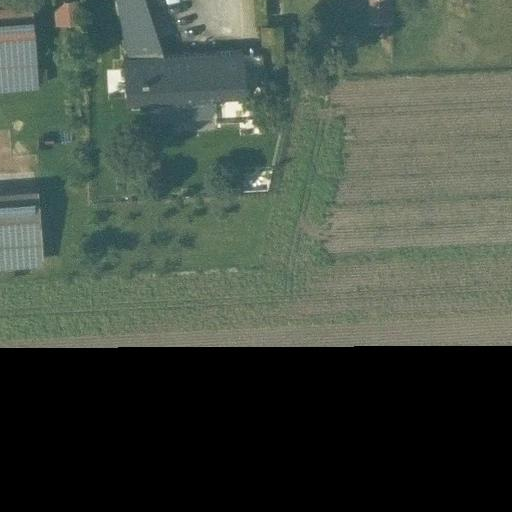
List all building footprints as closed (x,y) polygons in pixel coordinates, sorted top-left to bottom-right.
[(54,7),(55,22),(76,20),(75,0),(63,1),(64,6),(54,7)] [(115,0),(128,56),(163,54),(145,0),(115,0)] [(31,3),(0,5),(0,86),(37,83),(31,3)] [(258,48),(241,49),(243,92),(244,110),(262,109),(258,48)] [(128,56),(121,56),(124,98),(147,97),(243,92),(241,49),(163,54),(128,56)] [(243,92),(147,97),(148,116),(244,110),(243,92)] [(36,189),(0,191),(0,264),(41,261),(36,189)]
